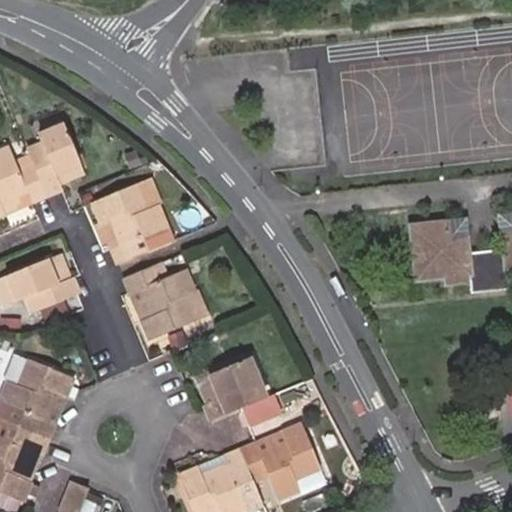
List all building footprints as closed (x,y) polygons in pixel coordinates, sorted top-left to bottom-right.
[(33,168),(46,198),(61,192),(58,184),(54,175),(77,166),(62,131),(40,140),(43,146),(27,154),(33,168)] [(29,206),(29,205),(46,198),(33,168),(18,174),(8,153),(0,156),(0,218),(4,216),(1,209),(14,204),(26,199),(29,206)] [(54,175),(58,184),(80,175),(77,166),(54,175)] [(110,250),(110,251),(116,266),(148,252),(170,243),(155,205),(160,203),(149,180),(133,187),(91,205),(99,226),(108,221),(118,247),(110,250)] [(16,211),(14,204),(1,209),(4,216),(16,211)] [(511,231),(511,215),(498,217),(499,233),(511,231)] [(99,226),(110,250),(118,247),(108,221),(99,226)] [(462,221),(444,222),(446,239),(464,237),(462,221)] [(511,269),(511,231),(499,233),(501,249),(465,253),(464,237),(446,239),(444,222),(407,227),(412,280),(439,278),(466,275),(467,283),(468,293),(505,288),(504,279),(503,270),(511,269)] [(0,300),(5,311),(25,302),(32,316),(78,296),(61,257),(0,284),(0,300)] [(140,321),(148,341),(192,323),(182,299),(192,294),(183,273),(167,279),(160,264),(121,281),(128,296),(137,292),(147,318),(140,321)] [(511,277),(511,269),(503,270),(504,279),(511,277)] [(440,286),(467,283),(466,275),(439,278),(440,286)] [(137,292),(128,296),(140,321),(147,318),(137,292)] [(197,292),(192,294),(182,299),(192,323),(207,316),(197,292)] [(0,315),(0,328),(17,331),(19,318),(0,315)] [(192,375),(206,406),(221,400),(211,376),(246,361),(242,352),(192,375)] [(0,420),(46,440),(73,378),(16,354),(5,379),(11,382),(0,407),(0,420)] [(206,406),(206,407),(213,421),(241,409),(263,399),(246,361),(211,376),(221,400),(206,406)] [(263,399),(241,409),(248,429),(282,415),(272,395),(263,399)] [(46,440),(0,420),(0,493),(18,501),(22,493),(33,498),(39,485),(28,481),(46,440)] [(256,446),(242,452),(255,481),(269,475),(278,499),(299,491),(294,478),(318,468),(300,427),(282,434),(256,446)] [(242,452),(225,460),(200,471),(181,479),(194,511),(220,511),(222,511),(248,511),(239,488),(255,481),(242,452)] [(78,511),(83,501),(87,490),(73,485),(60,511),(78,511)] [(90,511),(93,506),(83,501),(78,511),(90,511)]
